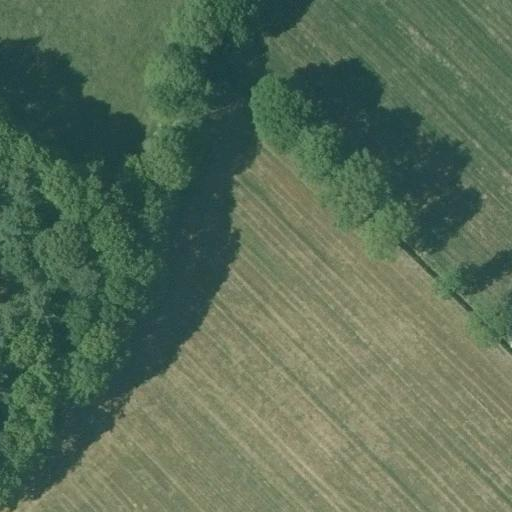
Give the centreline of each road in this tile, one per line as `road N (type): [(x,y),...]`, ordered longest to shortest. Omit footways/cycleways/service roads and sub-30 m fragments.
road 1 (track): [(112,293),(224,0)]
road 2 (track): [(0,438),(64,368),(112,293)]
